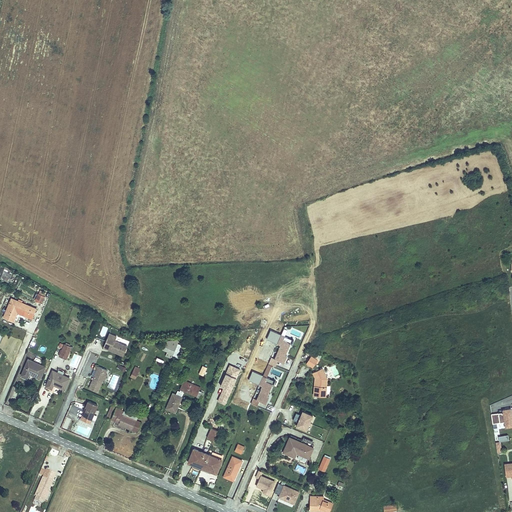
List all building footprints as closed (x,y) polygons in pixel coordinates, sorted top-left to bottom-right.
[(0,278),(9,282),(12,274),(8,272),(9,268),(5,267),(0,278)] [(40,293),(37,300),(41,302),(45,295),(40,293)] [(12,298),(4,316),(15,321),(18,312),(32,317),(36,307),(12,298)] [(117,334),(109,331),(103,344),(109,347),(109,346),(111,347),(110,349),(123,354),(127,345),(115,339),(117,334)] [(280,353),(285,341),(278,338),(279,335),(276,333),(272,342),(275,344),(269,357),(271,358),(279,361),(282,354),(280,353)] [(175,349),(180,338),(165,341),(162,347),(168,349),(170,346),(175,349)] [(269,351),(273,343),(269,341),(265,349),(269,351)] [(64,343),(59,355),(65,358),(70,346),(64,343)] [(175,349),(170,346),(168,349),(166,355),(171,357),(175,349)] [(304,355),(300,361),(308,365),(311,359),(309,357),(310,355),(306,353),(305,355),(304,355)] [(75,354),(70,366),(77,368),(82,356),(75,354)] [(269,364),(271,358),(269,357),(266,355),(263,361),(269,364)] [(41,378),(46,366),(29,358),(21,375),(29,378),(30,374),(41,378)] [(208,365),(202,363),(198,372),(204,375),(208,365)] [(217,401),(226,404),(240,367),(228,363),(220,385),(222,386),(217,401)] [(97,364),(88,386),(98,389),(103,379),(105,373),(107,368),(97,364)] [(315,365),(306,370),(309,377),(309,385),(311,385),(310,391),(308,390),(307,394),(319,396),(321,377),(315,365)] [(65,387),(70,377),(53,368),(46,384),(52,387),(54,383),(65,387)] [(114,388),(118,376),(113,374),(109,386),(114,388)] [(262,395),(267,383),(260,380),(261,376),(257,374),(253,384),(257,385),(251,398),(253,399),(260,403),(263,395),(262,395)] [(184,379),(179,389),(196,397),(201,386),(184,379)] [(176,393),(171,391),(166,409),(176,412),(182,392),(177,390),(176,393)] [(251,405),(253,399),(251,398),(247,397),(245,403),(251,405)] [(99,404),(90,400),(87,406),(88,407),(85,415),(93,418),(99,404)] [(502,411),(492,411),(493,422),(505,420),(505,427),(511,425),(511,407),(511,408),(511,403),(503,403),(502,411)] [(88,407),(87,406),(82,418),(91,422),(93,418),(85,415),(88,407)] [(136,418),(121,412),(122,410),(116,407),(110,418),(114,420),(117,415),(119,416),(117,422),(135,431),(140,420),(136,418)] [(137,417),(122,410),(121,412),(136,418),(137,417)] [(314,415),(302,411),(295,427),(307,431),(314,415)] [(206,439),(211,429),(204,426),(199,436),(206,439)] [(285,435),(283,440),(292,444),(294,439),(285,435)] [(292,444),(283,440),(276,455),(298,464),(307,445),(294,439),(292,444)] [(230,443),(227,449),(233,452),(236,446),(230,443)] [(187,447),(182,460),(189,463),(189,465),(194,467),(200,453),(187,447)] [(200,453),(194,467),(202,470),(203,468),(209,471),(214,459),(200,453)] [(224,456),(216,475),(225,479),(234,461),(224,456)] [(317,457),(311,470),(315,472),(318,466),(321,467),(324,460),(317,457)] [(189,463),(182,460),(181,462),(186,464),(185,467),(192,470),(194,467),(189,465),(189,463)] [(511,461),(498,463),(500,476),(508,475),(507,473),(511,472),(511,461)] [(46,470),(35,496),(45,500),(56,474),(46,470)] [(300,492),(278,484),(274,493),(279,495),(277,498),(295,505),(300,492)] [(328,511),(334,503),(323,498),(316,498),(316,496),(309,497),(310,511),(320,510),(320,508),(328,511)]
